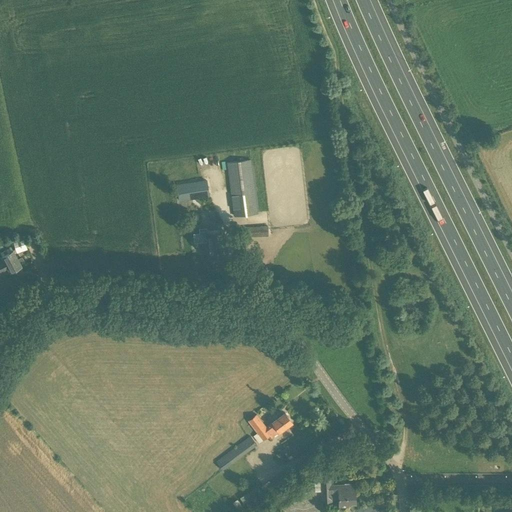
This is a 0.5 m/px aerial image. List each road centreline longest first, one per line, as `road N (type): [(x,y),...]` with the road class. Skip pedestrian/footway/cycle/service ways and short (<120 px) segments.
road 1 (unclassified): [(0,347),(39,304),(73,291),(257,309),(293,339),(394,469),(404,511)]
road 2 (track): [(394,469),(405,430),(399,393),(383,348),(333,52),(313,0)]
road 3 (primary): [(339,0),(511,356)]
road 4 (primary): [(511,301),(364,0)]
